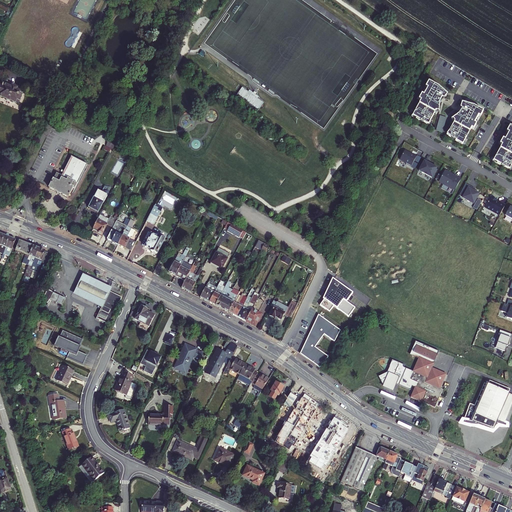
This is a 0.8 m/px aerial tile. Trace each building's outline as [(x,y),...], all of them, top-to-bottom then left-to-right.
[(1,85),(0,84),(0,97),(17,103),(22,91),(15,89),(16,87),(11,85),(10,87),(2,83),(1,85)] [(421,104),(413,117),(419,122),(423,124),(430,127),(436,115),(440,115),(441,116),(441,107),(444,102),(447,102),(450,98),(441,90),(430,85),(426,91),(429,93),(426,97),(423,96),(419,102),(421,104)] [(265,100),(249,90),(248,91),(242,86),(236,95),(258,110),(265,100)] [(459,144),(466,147),(473,133),(475,134),(479,127),(476,126),(479,121),(482,122),(485,116),(475,109),(464,105),(461,110),(463,113),(460,118),(452,122),(454,123),(456,126),(448,137),(455,141),(459,144)] [(502,149),(494,163),(500,167),(504,169),(511,173),(511,171),(511,130),(507,136),(510,138),(507,143),(504,141),(500,148),(502,149)] [(110,152),(114,145),(111,144),(108,143),(105,150),(110,152)] [(418,161),(405,153),(399,163),(413,170),(418,161)] [(87,164),(71,155),(61,175),(57,173),(49,188),(68,197),(71,192),(73,188),(74,188),(87,164)] [(439,169),(425,161),(419,172),(433,180),(439,169)] [(439,182),(439,183),(443,185),(441,189),(446,192),(448,188),(455,192),(461,181),(445,172),(441,179),(437,177),(435,180),(439,182)] [(465,185),(459,197),(473,205),(478,196),(471,191),(472,189),(465,185)] [(157,202),(169,210),(176,198),(164,190),(157,202)] [(88,208),(98,213),(107,196),(97,191),(93,200),(91,199),(89,203),(90,204),(88,208)] [(497,201),(491,198),(485,209),(499,217),(505,207),(499,203),(499,205),(496,203),(497,201)] [(153,209),(146,222),(154,226),(161,213),(153,209)] [(96,222),(92,230),(98,233),(97,233),(101,236),(106,226),(113,229),(116,223),(118,220),(114,218),(113,221),(109,219),(108,221),(99,216),(96,222)] [(118,246),(130,221),(131,219),(129,218),(127,222),(125,221),(123,226),(116,223),(113,229),(107,241),(118,246)] [(125,250),(125,249),(130,240),(131,238),(134,232),(131,230),(134,223),(130,221),(118,246),(125,250)] [(246,234),(227,223),(224,229),(227,230),(227,231),(239,238),(239,237),(243,239),(246,234)] [(156,256),(165,240),(159,237),(158,239),(148,234),(146,239),(148,241),(145,248),(151,251),(150,253),(152,253),(151,254),(154,256),(155,255),(156,256)] [(5,237),(3,236),(0,245),(0,252),(2,253),(8,238),(5,237)] [(8,257),(14,240),(8,238),(2,253),(4,254),(6,249),(8,250),(6,256),(8,257)] [(131,252),(136,243),(130,240),(125,249),(131,252)] [(31,247),(17,241),(13,251),(27,256),(31,247)] [(265,245),(261,252),(266,254),(269,248),(265,245)] [(27,266),(30,267),(37,249),(31,247),(27,256),(27,259),(26,260),(24,265),(27,266)] [(179,258),(177,257),(168,273),(175,277),(180,267),(190,249),(187,248),(183,255),(181,254),(179,258)] [(30,267),(27,266),(24,276),(33,280),(41,261),(40,261),(44,252),(37,249),(30,267)] [(222,270),(230,255),(219,249),(212,263),(219,267),(218,268),(222,270)] [(284,255),(281,261),(288,265),(291,259),(284,255)] [(161,268),(157,266),(153,274),(157,276),(161,268)] [(188,276),(190,272),(180,267),(175,277),(185,282),(186,279),(188,276)] [(181,289),(186,291),(191,281),(194,275),(192,274),(195,269),(192,267),(190,272),(188,276),(186,279),(185,282),(181,289)] [(102,308),(110,292),(112,288),(84,274),(74,294),(102,308)] [(191,281),(186,291),(191,294),(199,278),(194,275),(191,281)] [(328,287),(319,306),(329,313),(333,307),(348,318),(354,309),(344,302),(346,300),(347,301),(352,294),(332,280),(328,287)] [(217,288),(215,293),(210,303),(216,306),(221,296),(218,295),(220,293),(223,288),(222,288),(225,283),(221,281),(217,288)] [(228,283),(221,296),(216,306),(222,310),(233,290),(231,289),(233,285),(231,284),(228,283)] [(208,284),(200,299),(210,303),(215,293),(217,288),(208,284)] [(42,300),(48,303),(53,292),(47,290),(42,300)] [(229,313),(239,293),(233,290),(222,310),(229,313)] [(109,324),(122,297),(110,292),(102,308),(97,318),(109,324)] [(240,292),(239,293),(229,313),(233,316),(241,301),(239,300),(242,293),(240,292)] [(62,305),(66,298),(54,293),(50,300),(62,305)] [(241,301),(233,316),(237,318),(246,300),(248,296),(245,294),(241,301)] [(246,322),(252,310),(253,308),(255,305),(258,298),(259,298),(254,295),(253,298),(252,300),(249,306),(241,320),(246,322)] [(237,318),(241,320),(249,306),(252,300),(253,298),(248,296),(246,300),(237,318)] [(253,308),(252,310),(246,322),(256,328),(262,316),(259,314),(265,302),(258,298),(255,305),(253,308)] [(274,308),(270,317),(275,320),(276,318),(282,321),(285,316),(291,319),(298,305),(292,302),(289,308),(277,302),(277,303),(274,301),(271,307),(274,308)] [(511,308),(503,305),(500,313),(507,315),(506,319),(511,321),(511,308)] [(134,319),(148,326),(154,316),(148,312),(148,311),(144,309),(141,307),(134,319)] [(318,317),(299,355),(319,370),(328,358),(314,349),(324,336),(334,344),(340,333),(318,317)] [(61,351),(68,354),(69,353),(76,356),(78,351),(80,346),(79,346),(82,339),(63,330),(60,337),(57,342),(63,345),(61,349),(61,351)] [(511,336),(499,332),(498,336),(499,336),(495,349),(504,353),(506,347),(507,348),(511,336)] [(170,345),(173,338),(167,335),(164,342),(170,345)] [(54,346),(61,349),(63,345),(57,342),(60,337),(58,337),(54,346)] [(409,399),(434,410),(442,392),(439,390),(445,376),(431,370),(438,354),(414,343),(413,347),(415,348),(411,356),(418,359),(417,361),(412,373),(403,369),(404,367),(391,362),(388,368),(390,369),(385,379),(379,382),(382,388),(383,388),(393,392),(395,387),(396,384),(398,385),(398,387),(409,392),(411,388),(414,389),(409,399)] [(231,344),(225,356),(226,356),(231,359),(237,348),(231,344)] [(198,362),(201,355),(183,347),(173,372),(185,376),(192,360),(198,362)] [(408,357),(417,361),(418,359),(411,356),(415,348),(413,347),(408,357)] [(150,352),(146,350),(141,360),(148,363),(145,370),(151,372),(152,368),(155,370),(159,359),(149,354),(150,352)] [(69,353),(68,354),(67,357),(83,364),(87,355),(78,351),(76,356),(69,353)] [(225,356),(216,351),(204,375),(215,380),(226,356),(225,356)] [(230,372),(239,377),(244,366),(234,361),(233,363),(230,361),(223,374),(227,376),(230,372)] [(56,380),(63,366),(60,365),(53,379),(56,380)] [(67,386),(74,371),(63,366),(56,380),(67,386)] [(249,388),(251,384),(256,376),(257,375),(254,373),(254,372),(244,366),(239,377),(236,381),(249,388)] [(385,379),(390,369),(388,368),(386,374),(377,378),(379,382),(385,379)] [(133,376),(122,372),(115,390),(126,395),(125,397),(126,398),(128,399),(129,399),(131,396),(134,389),(129,387),(131,383),(133,376)] [(261,394),(268,380),(261,376),(260,378),(256,376),(251,384),(255,386),(253,389),(261,394)] [(463,418),(459,425),(494,434),(500,429),(511,429),(511,423),(507,422),(511,406),(511,389),(490,380),(488,384),(485,383),(475,405),(471,404),(464,418),(463,418)] [(278,397),(283,389),(275,384),(270,392),(272,393),(269,398),(274,401),(277,396),(278,397)] [(280,412),(297,421),(312,394),(307,391),(304,396),(292,390),(280,412)] [(49,396),(51,406),(53,406),(55,419),(66,417),(64,408),(65,408),(64,401),(60,401),(58,395),(49,396)] [(148,415),(148,425),(162,426),(162,424),(169,425),(169,415),(172,415),(173,407),(164,407),(164,414),(162,414),(162,416),(148,415)] [(124,411),(110,416),(111,421),(116,419),(120,432),(130,428),(124,411)] [(233,426),(239,430),(244,421),(239,418),(233,426)] [(299,418),(292,435),(300,438),(307,421),(299,418)] [(70,430),(62,433),(63,437),(65,436),(68,442),(67,442),(69,450),(79,446),(74,432),(71,433),(70,430)] [(311,451),(327,459),(335,441),(320,433),(311,451)] [(173,451),(183,455),(192,459),(193,457),(198,459),(207,439),(201,436),(198,441),(200,441),(196,449),(177,441),(178,439),(173,437),(167,450),(172,452),(173,451)] [(254,445),(249,442),(244,452),(249,455),(254,445)] [(214,461),(228,467),(234,454),(219,448),(214,461)] [(375,459),(375,460),(384,464),(389,453),(379,449),(375,459)] [(366,455),(354,450),(340,484),(352,489),(355,482),(366,455)] [(384,464),(384,465),(393,468),(397,469),(395,473),(400,475),(405,465),(400,462),(401,461),(397,459),(398,456),(389,453),(384,464)] [(366,455),(355,482),(364,486),(375,460),(375,459),(366,455)] [(94,481),(104,473),(92,457),(82,465),(94,481)] [(276,470),(285,474),(288,466),(280,461),(276,470)] [(411,481),(416,470),(405,465),(400,475),(405,477),(404,478),(411,481)] [(264,474),(248,466),(243,475),(253,480),(251,483),(258,486),(264,474)] [(411,481),(411,482),(422,487),(427,475),(416,470),(411,481)] [(0,482),(4,495),(13,492),(7,473),(6,474),(4,472),(3,472),(1,472),(0,473),(0,482)] [(431,485),(428,483),(421,498),(429,502),(433,494),(431,494),(438,478),(434,476),(431,485)] [(438,481),(433,493),(445,498),(446,498),(451,486),(438,481)] [(361,493),(364,486),(355,482),(352,489),(361,493)] [(295,486),(277,484),(277,488),(280,488),(279,498),(290,499),(290,493),(294,493),(295,486)] [(450,501),(455,488),(451,486),(446,498),(445,498),(445,499),(450,501)] [(468,494),(456,489),(451,501),(460,504),(461,501),(463,502),(464,503),(468,494)] [(478,498),(472,496),(468,505),(465,511),(469,511),(472,507),(474,508),(478,498)] [(478,498),(474,508),(476,509),(475,511),(479,511),(480,511),(484,500),(478,498)] [(484,500),(480,511),(483,511),(490,511),(492,509),(488,508),(490,503),(484,500)] [(161,511),(163,502),(155,502),(155,504),(142,502),(141,511),(161,511)] [(380,508),(367,503),(364,508),(372,511),(382,511),(379,510),(380,508)]
